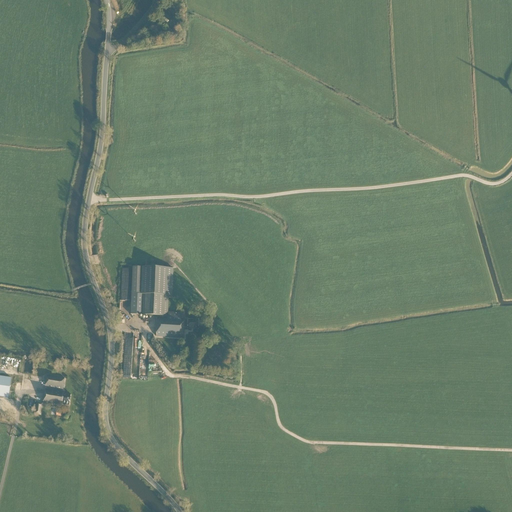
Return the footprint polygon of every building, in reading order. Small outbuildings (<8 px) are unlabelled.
[(172,268),(132,267),(131,315),(157,316),(156,336),(184,338),(184,328),(197,329),(198,321),(192,321),(192,316),(184,316),(184,320),(181,320),(181,313),(166,312),(167,295),(171,296),(172,268)] [(132,378),(132,355),(124,355),(124,378),(132,378)] [(149,379),(149,370),(140,370),(140,378),(149,379)] [(65,374),(47,371),(42,403),(62,406),(62,405),(69,406),(71,395),(64,394),(64,392),(62,391),(65,374)] [(0,396),(9,398),(11,378),(0,376),(0,396)] [(43,404),(36,403),(34,414),(41,415),(43,404)]
